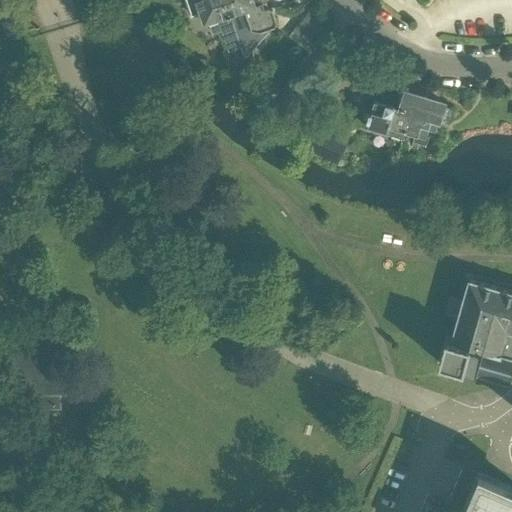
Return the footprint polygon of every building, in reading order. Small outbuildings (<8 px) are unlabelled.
[(221,29),(228,49),(223,51),(236,87),(239,84),(249,80),(248,75),(254,69),(249,55),(246,56),(245,56),(242,48),(240,47),(224,0),(186,0),(193,17),(201,15),(204,25),(209,23),(212,33),(221,29)] [(224,0),(240,47),(242,48),(245,56),(246,56),(269,30),(274,28),(277,23),(273,10),(269,8),(265,9),(262,0),(224,0)] [(312,10),(299,25),(319,42),(332,26),(312,10)] [(406,132),(415,135),(413,142),(427,146),(430,138),(427,137),(429,128),(436,130),(438,124),(445,103),(407,91),(407,92),(401,90),(397,102),(403,103),(399,114),(410,118),(406,132)] [(375,101),(373,108),(368,126),(389,133),(391,127),(406,132),(410,118),(399,114),(403,103),(397,102),(396,107),(386,104),(375,101)] [(338,162),(346,144),(311,127),(302,145),(338,162)] [(478,372),(511,382),(511,381),(511,379),(506,378),(510,372),(511,373),(511,291),(471,279),(453,339),(447,337),(440,363),(466,371),(466,370),(475,372),(477,374),(478,372)] [(17,323),(18,390),(24,390),(24,407),(59,406),(59,390),(65,390),(64,322),(17,323)] [(511,511),(511,487),(479,473),(462,511),(511,511)]
